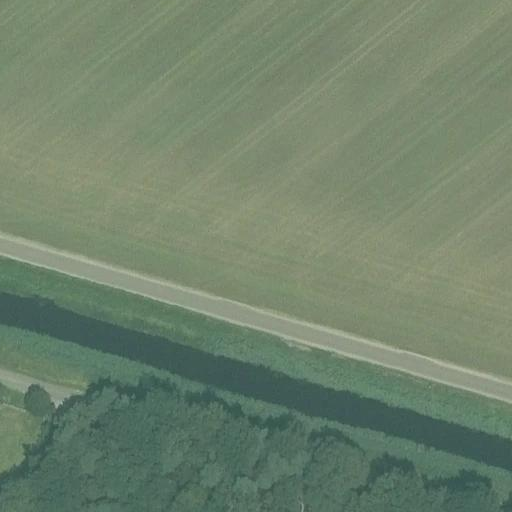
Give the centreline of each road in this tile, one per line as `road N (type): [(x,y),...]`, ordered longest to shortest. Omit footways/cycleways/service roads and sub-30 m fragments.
road 1 (tertiary): [(0,249),(511,396)]
road 2 (unclassified): [(464,511),(0,377)]
